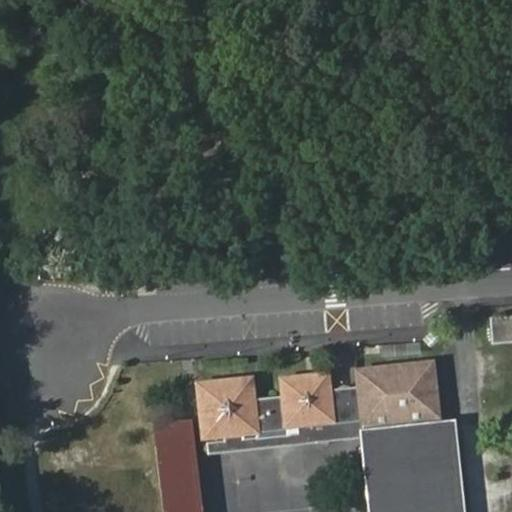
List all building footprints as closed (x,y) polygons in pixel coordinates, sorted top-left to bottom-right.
[(511,317),(492,319),(494,342),(511,341),(511,317)] [(356,368),(371,511),(459,511),(451,428),(439,429),(431,360),(356,368)] [(282,379),(283,398),(286,426),(331,421),(331,413),(327,374),(282,379)] [(255,432),(252,401),(250,378),(197,384),(203,437),(208,437),(255,432)] [(286,426),(283,398),(252,401),(255,432),(208,437),(209,454),(363,437),(360,410),(331,413),(331,421),(286,426)] [(151,423),(162,511),(198,511),(187,419),(151,423)]
